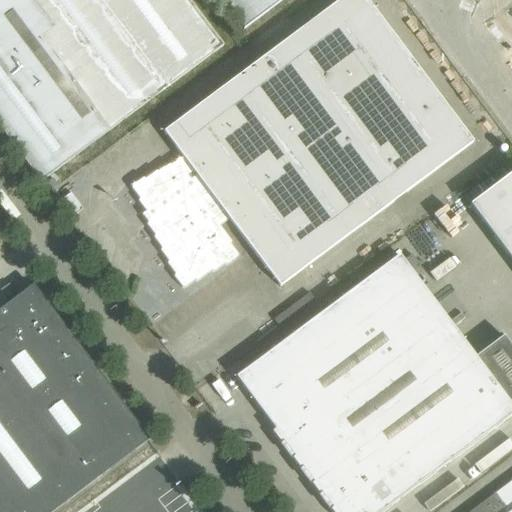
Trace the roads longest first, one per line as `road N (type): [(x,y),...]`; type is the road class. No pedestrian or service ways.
road 1 (unknown): [(143,374),(280,296),(498,139),(484,104),(396,0)]
road 2 (unclassified): [(247,511),(0,183)]
road 3 (unknown): [(413,511),(511,438)]
